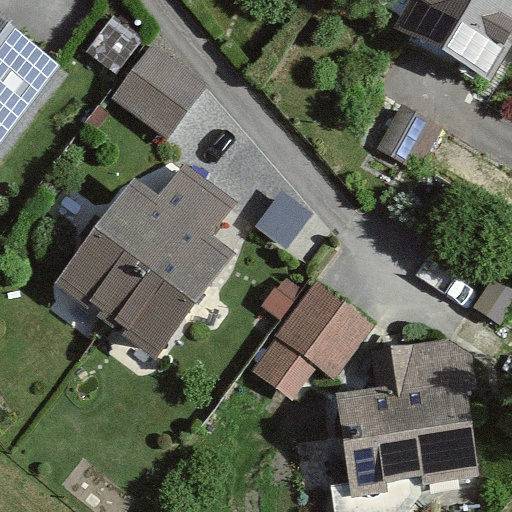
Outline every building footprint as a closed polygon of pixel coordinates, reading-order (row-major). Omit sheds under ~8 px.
[(511,74),(511,0),(424,0),(404,37),(503,91),(511,74)] [(114,18),(92,52),(120,69),(142,36),(114,18)] [(0,154),(66,72),(0,20),(0,154)] [(215,92),(160,53),(121,108),(177,146),(215,92)] [(435,132),(407,115),(382,157),(410,174),(435,132)] [(209,191),(179,169),(157,198),(133,180),(52,288),(106,329),(209,191)] [(242,212),(209,191),(106,329),(165,369),(245,260),(220,241),(242,212)] [(332,225),(284,191),(256,228),(305,263),(332,225)] [(511,301),(511,289),(490,276),(472,308),(500,323),(511,301)] [(380,324),(318,281),(255,370),(294,397),(315,366),(338,383),(380,324)] [(449,339),(393,346),(399,390),(340,398),(353,495),(385,490),(383,480),(423,474),(424,484),(478,477),(466,392),(479,390),(474,355),(449,339)] [(353,495),(351,481),(331,484),(334,511),(409,511),(425,492),(424,484),(423,474),(383,480),(385,490),(353,495)]
